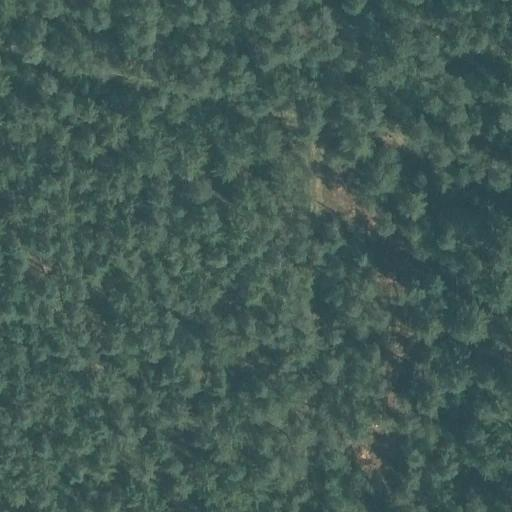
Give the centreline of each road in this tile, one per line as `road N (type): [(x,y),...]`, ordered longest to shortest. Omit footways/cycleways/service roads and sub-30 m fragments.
road 1 (track): [(511,171),(0,43)]
road 2 (track): [(318,122),(310,511)]
